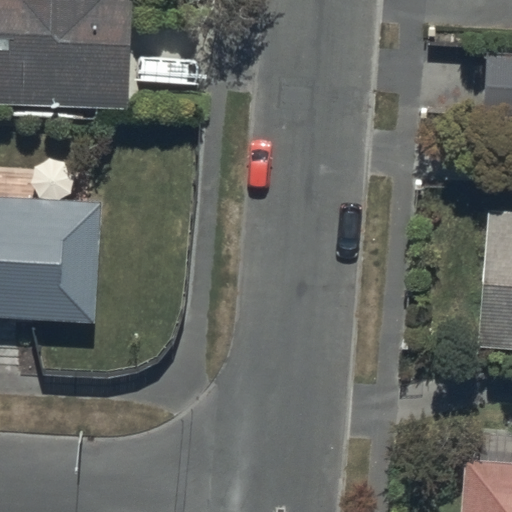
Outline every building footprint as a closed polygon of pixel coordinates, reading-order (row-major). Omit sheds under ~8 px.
[(0,0),(0,105),(127,111),(132,0),(0,0)] [(511,48),(486,47),(483,103),(511,104),(511,48)] [(511,192),(486,191),(471,329),(511,331),(511,192)] [(0,319),(94,323),(100,201),(0,196),(0,319)] [(511,511),(511,454),(463,452),(458,511),(511,511)]
